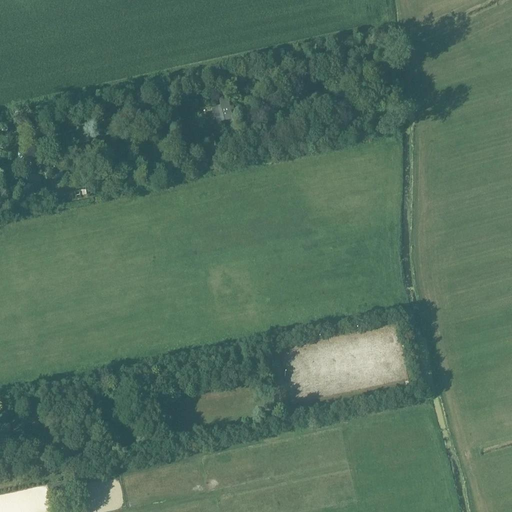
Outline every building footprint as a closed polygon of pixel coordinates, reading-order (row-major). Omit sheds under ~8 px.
[(221,107),(212,109),(214,120),(216,119),(217,124),(232,120),(228,99),(226,99),(225,94),(218,96),(221,107)] [(104,114),(106,125),(122,122),(120,111),(104,114)] [(36,164),(37,172),(48,169),(46,161),(36,164)] [(19,179),(24,198),(39,194),(33,175),(19,179)] [(61,194),(62,202),(80,199),(79,191),(61,194)] [(256,421),(246,423),(247,429),(257,426),(256,421)] [(65,445),(66,450),(63,451),(66,464),(82,461),(80,450),(78,443),(65,445)] [(61,491),(62,497),(68,495),(66,482),(49,485),(51,493),(61,491)]
